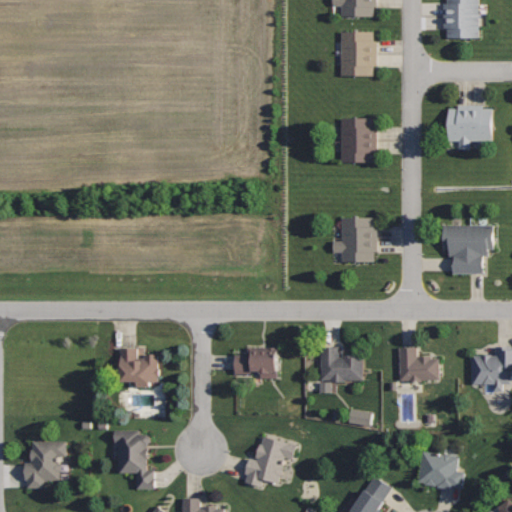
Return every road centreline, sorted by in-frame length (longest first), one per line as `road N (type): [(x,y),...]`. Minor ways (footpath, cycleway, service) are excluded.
road 1 (residential): [(511,309),(0,310)]
road 2 (residential): [(414,309),(413,0)]
road 3 (residential): [(204,310),(202,452)]
